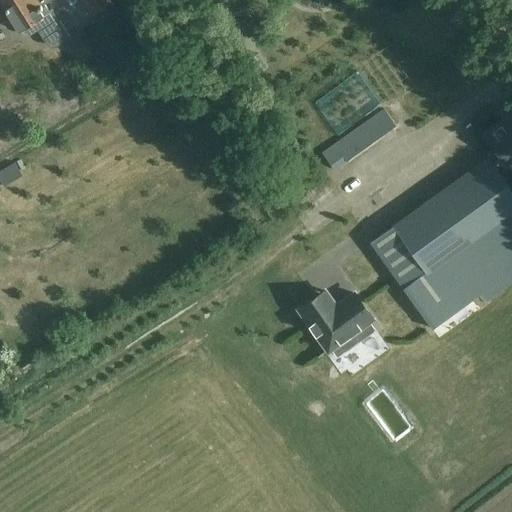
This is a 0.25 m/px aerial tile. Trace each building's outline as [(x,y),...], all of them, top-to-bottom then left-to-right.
[(0,0),(0,15),(7,11),(20,31),(21,31),(24,35),(29,37),(38,30),(49,48),(52,48),(54,48),(57,48),(71,39),(53,11),(50,13),(45,4),(51,0),(82,0),(92,15),(94,14),(98,17),(104,18),(109,17),(117,12),(112,3),(113,2),(111,0),(0,0)] [(396,126),(385,109),(323,154),(334,170),(396,126)] [(511,116),(486,135),(507,164),(511,160),(511,116)] [(372,243),(418,308),(433,330),(483,294),(488,301),(511,283),(511,189),(489,157),(372,243)] [(327,293),(301,312),(330,352),(333,350),(339,358),(376,331),(371,323),(374,321),(355,295),(343,304),(337,308),(327,293)]
